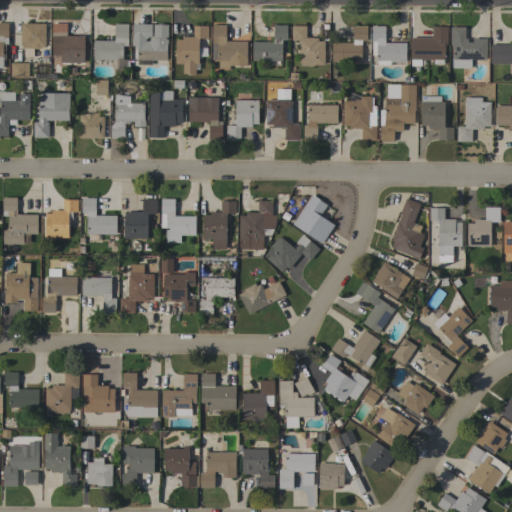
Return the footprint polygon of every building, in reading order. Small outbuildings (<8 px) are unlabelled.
[(0,23),(8,23),(8,44),(3,44),(2,68),(0,68),(0,23)] [(45,23),(45,47),(40,47),(40,49),(33,49),(33,57),(24,57),(24,49),(22,49),(22,45),(20,45),(21,23),(45,23)] [(52,47),(52,23),(66,23),(66,36),(84,36),(84,62),(60,62),(61,47),(52,47)] [(151,60),(151,65),(137,65),(137,50),(136,50),(136,46),(131,46),(131,38),(132,38),(132,24),(151,24),(151,38),(153,38),(153,24),(157,24),(158,23),(163,23),(163,25),(167,25),(167,44),(166,60),(151,60)] [(114,41),(114,24),(128,24),(127,46),(122,46),(122,60),(121,60),(121,63),(109,63),(109,60),(93,60),(93,40),(114,41)] [(246,65),(228,65),(228,69),(218,68),(218,60),(216,60),(211,59),(212,25),(226,25),(225,41),(246,42),(246,61),(246,65)] [(252,60),(252,42),(273,42),(273,25),(287,25),(286,40),(282,40),(281,61),(252,60)] [(175,40),(182,40),(182,37),(193,37),(193,26),(208,26),(207,38),(198,38),(198,64),(195,64),(195,75),(187,75),(187,74),(182,74),(182,64),(175,64),(175,40)] [(324,65),(314,65),(314,66),(300,66),(300,63),(299,63),(299,40),(291,40),(291,26),(306,26),(306,38),(318,38),(318,41),(324,41),(324,65)] [(358,62),(358,64),(348,64),(348,62),(332,62),(332,42),(353,43),(353,26),(367,26),(366,41),(361,41),(361,62),(358,62)] [(405,43),(405,62),(390,62),(390,66),(376,65),(377,60),(376,60),(376,55),(371,55),(371,41),(371,26),(385,26),(385,43),(405,43)] [(443,59),(443,64),(433,64),(433,59),(421,59),(420,66),(410,66),(411,59),(410,59),(410,37),(431,38),(432,26),(447,26),(447,45),(445,45),(444,59),(443,59)] [(471,59),(471,68),(452,68),(453,45),(450,45),(450,27),(465,27),(465,38),(467,38),(467,42),(472,42),(472,39),(486,39),(486,59),(471,59)] [(511,44),(511,63),(509,63),(509,64),(490,63),(490,44),(511,44)] [(10,63),(27,63),(27,78),(10,78),(10,63)] [(95,80),(107,80),(107,95),(95,95),(95,80)] [(291,89),(291,82),(300,82),(300,90),(291,89)] [(415,107),(414,107),(414,123),(402,123),(402,131),(393,131),(393,141),(380,141),(380,126),(379,126),(379,110),(384,110),(384,98),(386,98),(386,86),(399,86),(399,85),(415,85),(415,107)] [(149,92),(159,92),(159,91),(172,91),(172,99),(181,99),(181,123),(174,123),(174,126),(163,126),(163,137),(149,137),(149,92)] [(16,120),(16,125),(8,125),(8,136),(0,136),(0,92),(14,92),(14,101),(19,101),(19,93),(29,93),(29,120),(16,120)] [(371,96),(371,97),(373,97),(372,106),(376,106),(375,125),(376,126),(375,141),(361,140),(361,128),(349,128),(349,125),(342,125),(343,101),(347,101),(351,92),(360,96),(371,96)] [(69,93),(69,102),(68,102),(68,120),(46,120),(46,122),(48,122),(48,138),(33,138),(33,122),(38,122),(38,120),(38,93),(69,93)] [(144,103),(143,120),(145,120),(144,127),(133,127),(133,122),(129,122),(129,123),(124,123),(124,138),(110,138),(110,121),(114,121),(114,94),(122,95),(128,100),(128,103),(144,103)] [(440,97),(440,102),(444,102),(443,127),(452,127),(452,140),(438,140),(438,129),(427,129),(427,125),(421,125),(421,96),(440,97)] [(218,98),(217,121),(222,122),(222,125),(221,125),(221,139),(208,139),(208,122),(188,122),(188,105),(187,105),(187,97),(218,98)] [(481,97),(481,102),(490,102),(490,126),(483,126),(483,129),(471,129),(471,141),(456,141),(456,126),(464,126),(465,97),(481,97)] [(266,100),(276,100),(276,99),(290,99),(290,102),(291,102),(291,125),(299,125),(299,140),(284,140),(284,128),(272,128),(272,125),(265,125),(266,100)] [(258,100),(258,124),(251,124),(251,127),(240,127),(240,138),(226,138),(226,125),(235,125),(235,100),(258,100)] [(511,106),(511,100),(511,129),(509,129),(509,125),(495,125),(496,106),(511,106)] [(337,105),(337,123),(316,123),(316,125),(316,140),(303,140),(303,125),(307,125),(307,105),(337,105)] [(79,138),(79,115),(84,115),(84,114),(91,114),(91,113),(98,113),(98,116),(103,116),(103,138),(79,138)] [(292,224),(302,208),(311,195),(327,206),(320,216),(333,225),(321,243),(309,235),(292,224)] [(37,215),(37,234),(30,234),(29,243),(23,243),(23,244),(2,244),(2,230),(7,230),(7,216),(2,216),(2,197),(16,198),(16,210),(16,214),(37,215)] [(116,216),(116,234),(86,234),(86,213),(81,213),(81,198),(95,198),(95,215),(116,216)] [(400,214),(399,214),(405,198),(419,204),(412,222),(421,226),(419,231),(421,232),(420,233),(423,235),(419,247),(422,248),(418,259),(411,257),(412,256),(391,248),(393,242),(390,241),(400,214)] [(62,211),(63,199),(77,200),(77,212),(71,212),(71,218),(68,218),(68,238),(44,237),(45,214),(51,214),(51,210),(62,211)] [(124,238),(124,212),(130,212),(130,211),(142,211),(142,199),(156,199),(156,214),(147,214),(146,238),(124,238)] [(180,235),(180,243),(165,242),(165,227),(160,227),(161,199),(174,199),(174,216),(195,216),(195,235),(180,235)] [(263,229),(263,237),(262,237),(262,249),(246,249),(246,257),(240,257),(240,252),(241,252),(241,249),(239,249),(239,216),(245,216),(245,212),(257,212),(257,200),(272,201),(272,215),(275,215),(275,224),(273,229),(263,229)] [(225,249),(211,249),(212,239),(202,239),(203,215),(209,215),(209,212),(220,212),(220,201),(235,201),(235,213),(226,213),(225,249)] [(467,246),(467,223),(473,223),(473,219),(484,219),(484,207),(499,207),(499,222),(489,222),(489,246),(467,246)] [(438,254),(438,246),(438,221),(429,220),(429,208),(444,208),(443,219),(461,219),(461,246),(452,246),(452,254),(438,254)] [(511,253),(503,253),(503,221),(511,221),(511,253)] [(263,256),(270,248),(269,247),(278,237),(280,239),(281,238),(294,249),(298,244),(296,242),(302,234),(319,249),(309,260),(301,253),(288,269),(286,267),(282,272),(263,256)] [(384,261),(409,279),(401,290),(395,298),(370,281),(384,261)] [(36,298),(37,298),(36,311),(22,311),(22,300),(17,300),(17,303),(4,303),(4,296),(5,296),(5,272),(16,273),(16,263),(29,263),(29,276),(28,276),(28,277),(37,277),(36,298)] [(427,267),(422,279),(411,275),(415,263),(427,267)] [(153,298),(146,298),(146,301),(134,301),(134,313),(119,313),(119,298),(127,298),(127,275),(129,275),(129,264),(143,264),(143,274),(153,274),(153,298)] [(184,274),(184,271),(194,271),(193,287),(186,287),(185,300),(194,300),(194,312),(180,312),(180,301),(169,301),(169,298),(162,298),(163,274),(184,274)] [(83,277),(84,275),(91,275),(91,277),(110,278),(110,298),(115,298),(115,313),(101,313),(102,295),(81,295),(81,277),(83,277)] [(76,277),(75,296),(55,295),(54,312),(41,312),(41,297),(46,297),(46,276),(76,277)] [(234,278),(233,297),(213,297),(212,314),(198,314),(198,299),(204,299),(204,278),(234,278)] [(248,314),(238,294),(244,291),(243,289),(254,283),(256,286),(260,284),(263,289),(278,281),(285,295),(248,314)] [(354,292),(362,281),(379,293),(376,297),(394,309),(377,333),(362,323),(373,305),(359,296),(354,292)] [(511,324),(505,324),(505,310),(495,310),(495,307),(488,307),(489,285),(499,285),(499,281),(511,281),(511,324)] [(471,321),(456,335),(467,347),(457,357),(447,346),(444,342),(443,343),(438,338),(442,333),(432,323),(443,313),(447,317),(458,307),(471,321)] [(370,354),(375,357),(368,367),(363,364),(363,365),(345,353),(342,358),(330,349),(337,338),(352,347),(363,330),(379,340),(370,354)] [(403,365),(391,356),(403,337),(416,346),(403,365)] [(455,364),(441,385),(423,373),(426,368),(423,366),(427,360),(418,355),(426,343),(439,352),(439,353),(455,364)] [(323,388),(327,383),(324,381),(330,372),(321,366),(329,354),(339,361),(337,365),(342,369),(339,372),(347,377),(352,371),(355,373),(355,372),(367,380),(354,400),(347,395),(343,402),(323,388)] [(38,389),(38,407),(8,407),(9,387),(3,387),(4,372),(17,372),(17,389),(38,389)] [(45,388),(51,388),(51,385),(63,385),(63,373),(78,373),(78,399),(70,399),(70,410),(69,410),(69,413),(54,413),(54,412),(45,412),(45,388)] [(156,390),(156,409),(142,409),(142,416),(126,416),(126,407),(127,407),(127,387),(122,387),(122,373),(136,373),(135,390),(156,390)] [(107,385),(107,389),(114,389),(114,412),(83,412),(83,396),(91,397),(91,387),(87,386),(87,390),(83,390),(83,386),(82,386),(82,374),(97,374),(97,385),(107,385)] [(182,390),(182,374),(196,374),(196,389),(196,403),(190,403),(190,416),(174,416),(174,417),(161,417),(161,390),(182,390)] [(235,386),(235,410),(206,410),(206,403),(200,403),(200,374),(214,374),(214,386),(235,386)] [(368,387),(376,375),(388,383),(380,395),(368,387)] [(305,377),(313,392),(307,395),(306,393),(300,397),(293,383),(305,377)] [(433,396),(425,408),(423,406),(417,414),(402,404),(405,400),(396,394),(402,384),(403,385),(406,380),(413,385),(414,383),(433,396)] [(259,393),(259,381),(273,381),(274,395),(265,395),(265,419),(242,420),(242,393),(259,393)] [(284,417),(283,403),(278,403),(278,381),(292,381),(292,392),(296,392),(296,397),(313,397),(313,416),(284,417)] [(378,395),(371,406),(361,399),(368,388),(378,395)] [(511,421),(499,413),(511,394),(511,421)] [(381,430),(373,424),(378,416),(379,417),(386,407),(396,413),(411,423),(394,449),(376,436),(381,430)] [(284,427),(296,427),(296,417),(283,418),(284,427)] [(507,433),(503,438),(506,440),(500,448),(497,446),(492,454),(474,442),(488,421),(507,433)] [(350,429),(355,440),(344,446),(339,435),(350,429)] [(51,472),(51,469),(44,469),(45,448),(43,448),(44,433),(56,433),(56,440),(57,440),(57,444),(56,444),(56,446),(60,446),(60,445),(63,445),(63,446),(69,446),(69,467),(70,467),(70,470),(69,469),(69,471),(70,471),(70,474),(76,474),(75,486),(61,485),(61,472),(51,472)] [(343,446),(342,447),(342,448),(334,453),(333,451),(331,452),(326,441),(338,435),(343,446)] [(93,448),(79,448),(79,436),(93,436),(93,448)] [(394,454),(384,470),(381,468),(378,473),(359,461),(365,453),(364,453),(372,440),(394,454)] [(16,469),(16,486),(2,486),(3,466),(8,466),(9,445),(27,445),(27,442),(38,442),(38,470),(16,469)] [(476,465),(465,457),(473,445),(484,453),(483,453),(492,459),(488,464),(504,475),(496,486),(494,484),(488,494),(467,479),(476,465)] [(153,448),(153,473),(135,473),(135,486),(121,486),(121,474),(126,474),(126,463),(122,463),(122,457),(121,457),(120,451),(122,451),(122,446),(134,446),(134,448),(153,448)] [(182,448),(182,447),(188,447),(188,462),(195,462),(194,475),(197,475),(197,486),(189,486),(189,487),(186,487),(186,486),(180,486),(180,473),(169,473),(169,470),(163,470),(163,448),(182,448)] [(267,449),(267,467),(268,467),(268,469),(268,475),(274,475),(274,488),(259,488),(259,474),(242,474),(242,449),(267,449)] [(235,452),(235,477),(221,477),(221,474),(217,473),(217,471),(214,471),(213,488),(199,488),(199,473),(205,473),(205,469),(205,452),(235,452)] [(314,454),(314,472),(292,472),(292,489),(278,489),(278,469),(284,469),(284,453),(314,454)] [(86,462),(92,462),(92,458),(102,458),(102,462),(103,462),(103,464),(111,464),(111,486),(96,486),(96,484),(86,484),(86,462)] [(319,463),(334,463),(334,464),(343,464),(343,486),(336,486),(336,489),(318,489),(319,463)] [(36,472),(36,485),(24,485),(24,472),(36,472)] [(312,485),(301,485),(301,473),(312,473),(312,485)] [(485,499),(480,508),(481,509),(479,511),(460,511),(456,509),(454,511),(448,507),(445,511),(436,505),(444,493),(455,500),(461,491),(463,493),(467,487),(485,499)]
